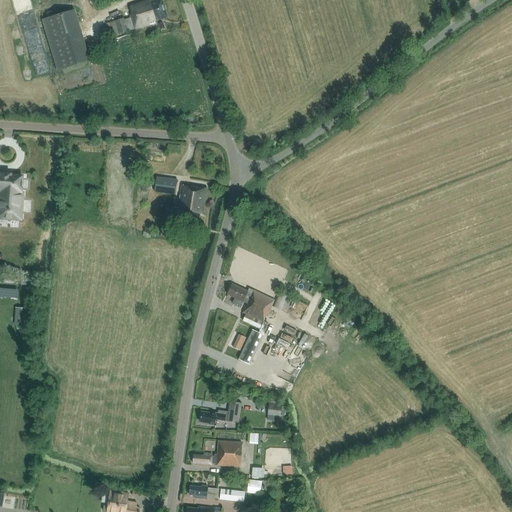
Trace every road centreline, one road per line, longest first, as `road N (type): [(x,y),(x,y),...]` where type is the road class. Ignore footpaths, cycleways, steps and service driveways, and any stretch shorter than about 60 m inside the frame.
road 1 (unclassified): [(175,511),(201,332),(237,173)]
road 2 (unclassified): [(237,173),(355,111),(496,0)]
road 3 (unclassified): [(0,126),(230,139)]
road 4 (unclassified): [(230,139),(187,0)]
